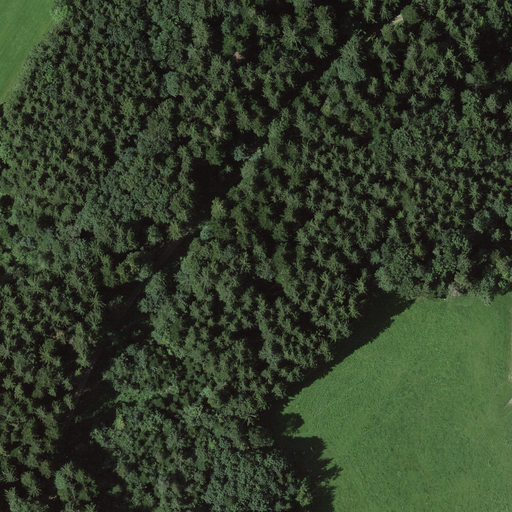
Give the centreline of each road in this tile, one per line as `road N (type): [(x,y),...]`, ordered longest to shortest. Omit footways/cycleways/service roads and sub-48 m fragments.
road 1 (track): [(225,0),(196,118),(189,228),(140,284),(85,373),(50,511)]
road 2 (track): [(189,228),(245,166),(293,94),(377,26),(436,0)]
